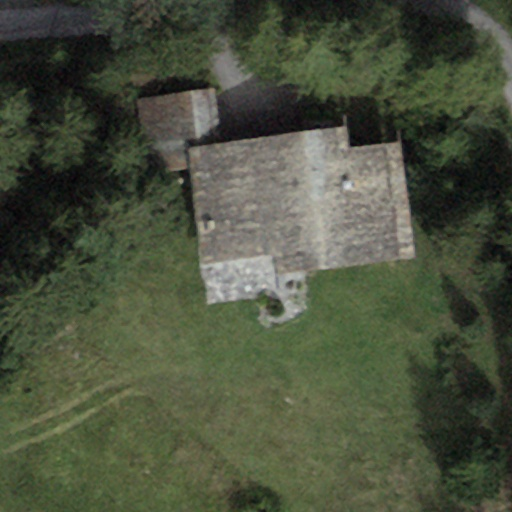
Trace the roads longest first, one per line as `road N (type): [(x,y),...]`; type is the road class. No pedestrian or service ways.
road 1 (residential): [(0,30),(255,0)]
road 2 (residential): [(426,0),(484,28),(511,77)]
